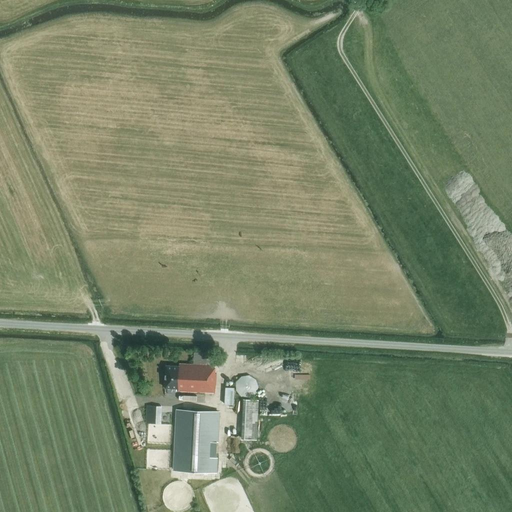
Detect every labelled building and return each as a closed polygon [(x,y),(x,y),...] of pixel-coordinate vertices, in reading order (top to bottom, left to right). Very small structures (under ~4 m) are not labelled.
[(194,355),(194,364),(179,364),(179,366),(166,366),(165,388),(178,389),(178,391),(216,393),(217,373),(215,373),(216,365),(216,359),(207,358),(207,356),(194,355)] [(255,394),(258,387),(255,379),(249,375),(242,377),(236,382),(237,390),(241,396),(249,398),(255,394)] [(226,389),(225,411),(234,411),(234,389),(226,389)] [(244,399),(241,439),(256,439),(258,400),(244,399)] [(147,423),(156,423),(157,405),(148,405),(147,423)] [(216,473),(219,412),(178,410),(175,471),(216,473)] [(142,445),(137,448),(144,460),(149,457),(142,445)]
